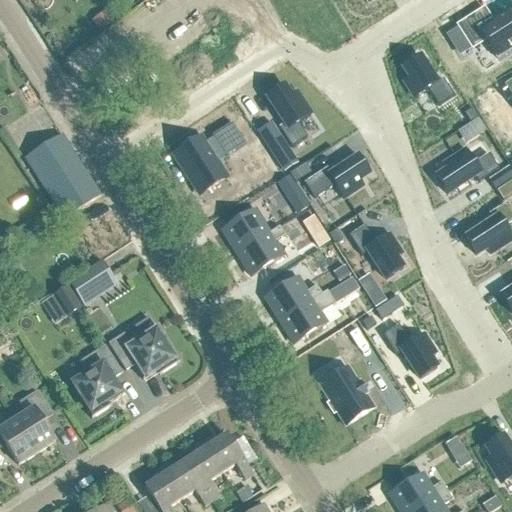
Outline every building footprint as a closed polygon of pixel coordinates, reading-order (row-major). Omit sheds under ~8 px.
[(483,10),(456,27),(471,51),(484,42),(496,60),(511,49),(511,10),(491,24),(483,10)] [(105,19),(93,28),(98,34),(110,26),(105,19)] [(418,58),(401,69),(408,79),(403,83),(414,100),(426,92),(437,109),(453,99),(442,82),(436,86),(418,58)] [(511,81),(502,88),(511,103),(511,81)] [(282,87),(265,99),(284,126),(277,130),(291,150),(306,140),(297,126),(310,118),(294,94),(289,97),(282,87)] [(477,120),(471,111),(464,116),(470,125),(477,120)] [(212,139),(203,145),(200,139),(173,157),(196,194),(223,176),(215,164),(244,146),(231,125),(212,138),(212,139)] [(271,125),(256,134),(282,175),(297,165),(271,125)] [(64,222),(101,197),(61,138),(24,162),(64,222)] [(445,173),(435,180),(446,197),(474,179),(478,185),(498,172),(488,156),(467,169),(459,157),(442,168),(445,173)] [(326,170),(303,186),(313,201),(333,188),(342,201),(362,187),(358,182),(369,175),(358,158),(330,177),(326,170)] [(511,173),(508,168),(488,181),(495,193),(511,182),(511,173)] [(296,171),(288,176),(294,185),(302,180),(296,171)] [(511,182),(495,193),(502,203),(511,197),(511,182)] [(303,199),(292,206),(298,216),(309,208),(303,199)] [(492,223),(464,241),(475,257),(485,251),(489,256),(506,245),(498,232),(511,223),(511,216),(505,206),(488,217),(492,223)] [(0,226),(4,233),(15,226),(6,211),(0,214),(0,226)] [(254,213),(221,233),(236,256),(268,236),(254,213)] [(366,231),(350,241),(361,258),(367,254),(385,282),(402,271),(395,261),(401,258),(390,240),(377,248),(366,231)] [(322,232),(311,238),(318,249),(329,242),(322,232)] [(335,232),(327,237),(333,246),(341,241),(335,232)] [(268,236),(236,256),(250,279),(283,259),(268,236)] [(113,258),(119,267),(138,255),(132,246),(113,258)] [(344,268),(333,275),(338,284),(349,277),(344,268)] [(115,270),(106,280),(117,292),(127,282),(115,270)] [(91,271),(69,285),(84,309),(107,294),(91,271)] [(368,278),(358,284),(374,309),(384,303),(368,278)] [(297,280),(264,301),(279,324),(326,294),(326,293),(321,297),(316,288),(306,295),(297,280)] [(351,280),(337,289),(344,300),(358,291),(351,280)] [(66,289),(52,298),(66,319),(82,309),(68,288),(66,289)] [(511,291),(500,299),(510,316),(511,314),(511,291)] [(326,294),(279,324),(293,347),(326,326),(319,316),(334,307),(326,294)] [(396,299),(375,313),(381,323),(403,309),(396,299)] [(369,318),(361,324),(367,332),(375,326),(369,318)] [(155,329),(149,319),(108,346),(125,373),(135,366),(144,379),(142,380),(143,381),(158,371),(160,374),(158,376),(158,377),(179,364),(178,362),(176,364),(165,348),(167,346),(168,349),(169,348),(156,328),(155,329)] [(399,330),(383,340),(395,358),(401,354),(419,382),(436,371),(429,360),(435,357),(422,337),(409,345),(399,330)] [(0,335),(0,348),(10,351),(13,339),(0,335)] [(122,375),(104,348),(83,361),(91,373),(73,385),(72,382),(71,383),(93,417),(90,419),(91,420),(112,407),(111,406),(108,407),(106,405),(122,394),(121,393),(119,395),(111,381),(122,375)] [(347,371),(319,389),(329,405),(326,407),(332,417),(335,415),(344,429),(373,411),(364,397),(365,397),(358,386),(357,387),(347,371)] [(15,421),(37,455),(55,443),(40,419),(49,413),(37,393),(20,404),(27,414),(15,421)] [(37,455),(15,421),(4,428),(0,421),(0,444),(3,443),(18,467),(37,455)] [(210,441),(203,445),(222,476),(235,468),(245,483),(253,478),(243,463),(243,462),(227,437),(213,446),(210,441)] [(511,454),(502,438),(485,449),(491,459),(486,463),(501,486),(511,478),(511,454)] [(455,439),(444,446),(451,458),(462,451),(455,439)] [(185,463),(212,504),(219,500),(209,484),(222,476),(203,445),(194,451),(197,455),(185,463)] [(169,465),(162,470),(182,502),(195,493),(205,509),(212,504),(185,463),(173,471),(169,465)] [(182,502),(162,470),(153,475),(157,481),(144,489),(158,511),(170,511),(169,510),(182,502)] [(421,477),(389,497),(397,511),(416,511),(446,493),(440,485),(430,491),(421,477)] [(446,493),(416,511),(443,511),(441,509),(451,502),(446,493)] [(118,511),(137,511),(130,500),(116,509),(118,511)] [(494,500),(481,508),(484,511),(494,511),(500,509),(494,500)]
